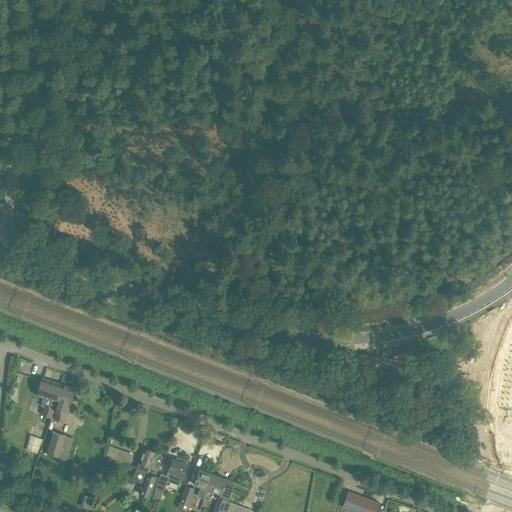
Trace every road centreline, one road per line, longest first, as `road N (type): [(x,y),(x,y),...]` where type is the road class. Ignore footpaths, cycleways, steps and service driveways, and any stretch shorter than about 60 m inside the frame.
road 1 (tertiary): [(511,278),(425,325),(363,339),(303,339),(4,245)]
road 2 (unclassified): [(442,511),(2,345)]
road 3 (unclassified): [(4,245),(29,0)]
